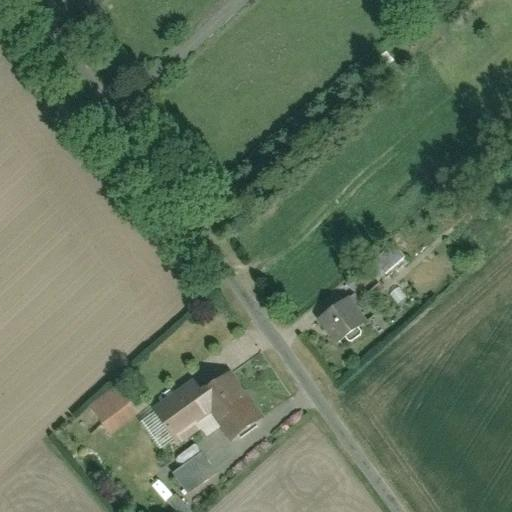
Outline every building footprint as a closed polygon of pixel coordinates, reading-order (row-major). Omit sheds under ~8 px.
[(347,299),(319,320),(337,345),(365,323),(347,299)] [(204,393),(193,379),(148,413),(176,450),(198,433),(204,441),(220,429),(229,441),(262,416),(229,374),(204,393)] [(136,419),(117,392),(87,413),(106,440),(136,419)] [(195,495),(224,474),(209,452),(179,474),(195,495)] [(197,511),(181,495),(173,502),(182,511),(197,511)]
